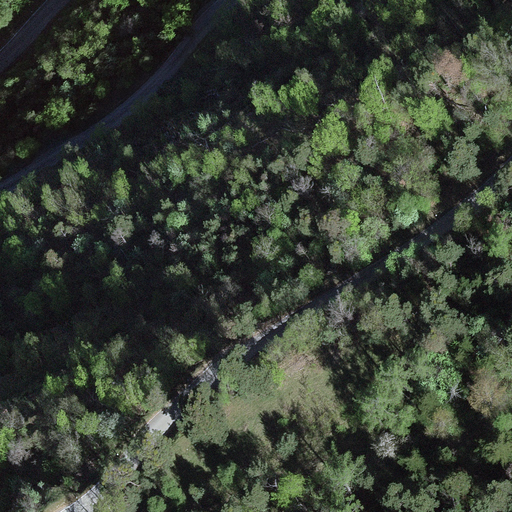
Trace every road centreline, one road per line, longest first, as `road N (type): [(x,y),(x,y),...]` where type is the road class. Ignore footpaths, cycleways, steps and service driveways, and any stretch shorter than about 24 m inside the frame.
road 1 (unclassified): [(511,162),(460,216),(257,337),(79,511)]
road 2 (unclassified): [(0,188),(88,139),(157,81),(194,27),(229,0)]
